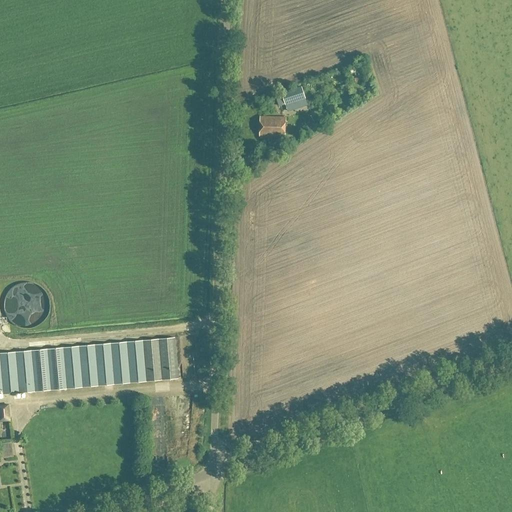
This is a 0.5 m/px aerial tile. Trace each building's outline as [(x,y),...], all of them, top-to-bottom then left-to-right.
[(281,93),(285,105),(305,99),(301,87),(281,93)] [(260,117),(259,137),(284,137),(285,118),(260,117)] [(308,124),(301,128),(304,133),(311,129),(308,124)] [(5,298),(3,303),(3,309),(5,315),(8,320),(13,325),(18,327),(24,329),(30,329),(36,327),(41,324),(45,319),(48,314),(49,308),(49,302),(47,296),(44,291),(39,287),(34,285),(28,283),(22,283),(17,285),(12,288),(8,292),(5,298)] [(174,338),(142,341),(0,353),(0,393),(177,378),(174,338)] [(181,420),(194,420),(194,395),(181,395),(181,420)] [(0,420),(9,420),(8,405),(0,406),(0,420)] [(6,423),(6,436),(15,436),(15,423),(6,423)] [(0,459),(13,457),(11,442),(0,443),(0,459)]
